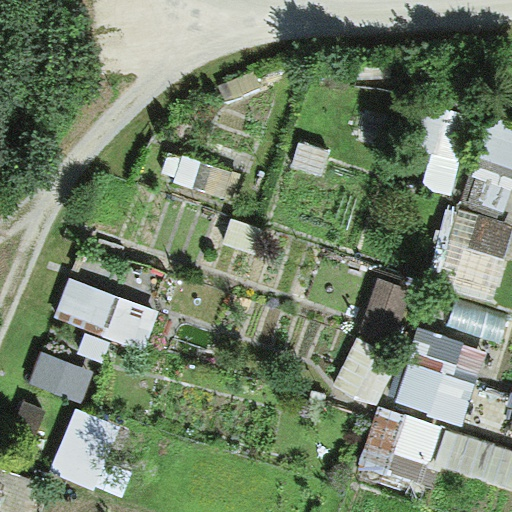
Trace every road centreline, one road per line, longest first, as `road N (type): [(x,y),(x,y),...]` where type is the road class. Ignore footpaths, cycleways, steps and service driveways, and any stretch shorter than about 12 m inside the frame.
road 1 (track): [(215,12),(107,113),(43,220),(0,322)]
road 2 (track): [(195,0),(215,12),(441,28),(511,16)]
